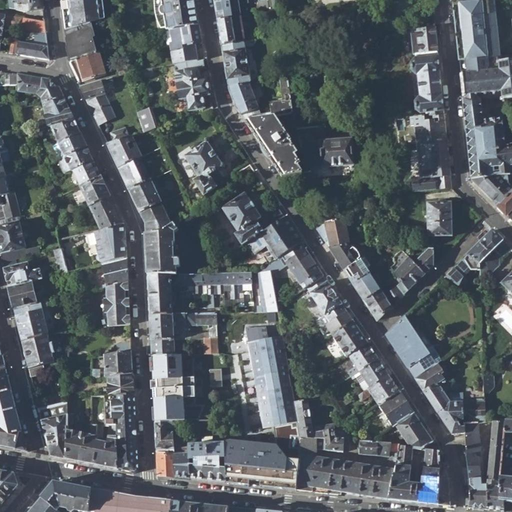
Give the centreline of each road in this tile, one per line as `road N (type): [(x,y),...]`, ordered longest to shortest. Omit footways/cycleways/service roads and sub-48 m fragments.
road 1 (residential): [(149,487),(138,246),(64,72)]
road 2 (residential): [(375,335),(232,120),(205,0)]
road 3 (residential): [(444,0),(463,179),(492,214)]
road 4 (residential): [(460,511),(453,454),(375,335)]
road 5 (residential): [(0,298),(43,468)]
road 6 (residential): [(492,214),(375,335)]
road 7 (residential): [(301,505),(149,487)]
